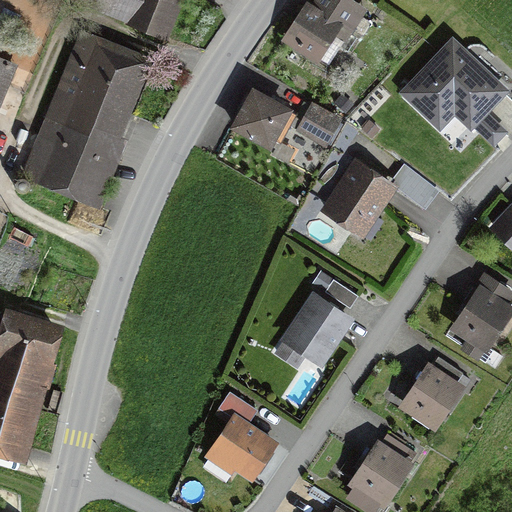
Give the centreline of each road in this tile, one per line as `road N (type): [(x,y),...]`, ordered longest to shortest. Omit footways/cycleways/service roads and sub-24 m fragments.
road 1 (tertiary): [(257,13),(208,85),(140,223),(119,275),(70,470)]
road 2 (residential): [(262,511),(447,233),(511,156)]
